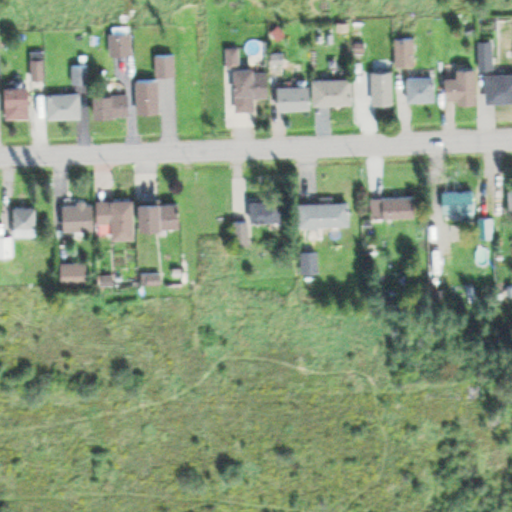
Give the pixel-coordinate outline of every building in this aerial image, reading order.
[(137,54),(137,34),(117,34),(117,54),(137,54)] [(401,39),(401,67),(420,67),(420,39),(401,39)] [(502,40),(487,40),(487,68),(502,68),(502,40)] [(243,50),(234,50),(234,64),(243,64),(243,50)] [(41,55),(41,78),(50,78),(50,55),(41,55)] [(161,57),(161,75),(178,75),(178,57),(161,57)] [(92,84),(93,68),(79,67),(79,84),(92,84)] [(479,102),(479,67),(462,67),(462,77),(449,77),(449,102),(479,102)] [(240,112),(258,112),(257,97),(270,97),(270,73),(256,74),(256,69),(240,70),(240,112)] [(511,73),(491,74),(491,103),(511,102),(511,73)] [(397,106),(397,74),(376,74),(376,106),(397,106)] [(411,80),(411,102),(436,102),(436,80),(411,80)] [(142,113),(162,113),(162,81),(142,81),(142,113)] [(318,106),(352,106),(352,81),(318,81),(318,106)] [(11,118),(32,118),(32,86),(11,86),(11,118)] [(311,110),(311,87),(279,87),(279,110),(311,110)] [(85,118),(85,95),(54,95),(54,118),(85,118)] [(133,116),(133,96),(99,96),(99,116),(133,116)] [(450,192),(450,210),(480,210),(480,192),(450,192)] [(376,198),(376,216),(417,216),(417,198),(376,198)] [(118,237),(137,237),(136,200),(102,200),(102,222),(117,222),(118,237)] [(256,200),(256,221),(288,221),(288,200),(256,200)] [(182,202),(143,203),(145,228),(183,226),(182,202)] [(305,203),(304,225),(351,226),(352,204),(305,203)] [(96,204),(66,204),(66,229),(96,229),(96,204)] [(19,209),(19,237),(40,237),(40,210),(19,209)] [(501,237),(501,219),(488,219),(488,237),(501,237)] [(239,222),(239,242),(252,242),(252,222),(239,222)] [(0,240),(0,257),(16,257),(16,240),(0,240)] [(307,272),(322,272),(322,254),(307,254),(307,272)] [(68,283),(90,283),(90,265),(68,265),(68,283)] [(148,281),(162,284),(163,278),(149,275),(148,281)]
